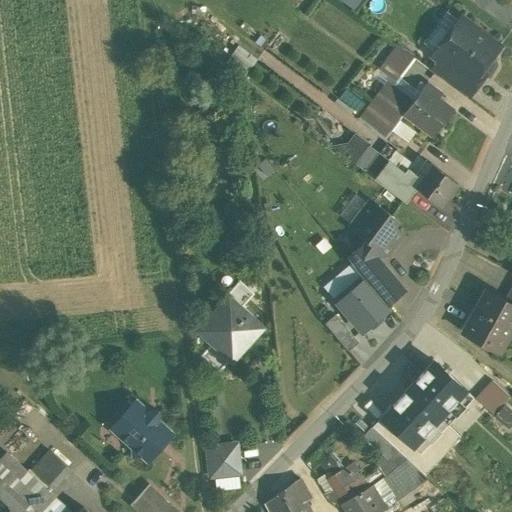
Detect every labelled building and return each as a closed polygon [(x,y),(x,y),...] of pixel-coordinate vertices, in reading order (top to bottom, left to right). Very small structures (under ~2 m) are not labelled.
[(339,0),(352,8),(357,0),(339,0)] [(499,49),(462,22),(437,55),(441,59),(473,83),(499,49)] [(251,69),(254,54),(234,51),(231,65),(251,69)] [(473,83),(441,59),(432,72),(464,96),(473,83)] [(386,83),(372,102),(378,106),(392,87),(386,83)] [(442,95),(426,84),(423,89),(438,100),(442,95)] [(413,102),(393,87),(392,87),(378,106),(399,121),(404,115),(403,115),(413,102)] [(438,100),(423,89),(413,102),(403,115),(404,115),(433,137),(452,111),(438,100)] [(378,106),(372,102),(367,108),(373,113),(378,106)] [(399,121),(378,106),(373,113),(370,117),(391,132),(399,121)] [(388,161),(369,146),(355,165),(375,179),(388,161)] [(404,173),(388,161),(375,179),(392,192),(402,178),(405,174),(404,173)] [(458,184),(431,164),(419,178),(407,169),(404,173),(405,174),(402,178),(417,189),(441,207),(458,184)] [(417,189),(402,178),(392,192),(406,203),(417,189)] [(395,220),(373,203),(368,204),(352,225),(353,230),(368,241),(365,245),(366,250),(374,257),(378,256),(388,255),(392,250),(387,246),(390,241),(391,242),(396,242),(402,234),(394,228),(396,225),(395,220)] [(366,250),(365,245),(357,254),(355,251),(348,257),(363,278),(388,306),(406,291),(379,258),(378,256),(374,257),(366,250)] [(388,306),(363,278),(335,302),(362,333),(371,325),(373,327),(382,319),(381,317),(390,309),(388,306)] [(239,280),(224,297),(227,301),(229,299),(240,309),(254,293),(239,280)] [(511,305),(504,301),(485,291),(462,333),(499,353),(511,329),(511,305)] [(240,309),(229,299),(227,301),(201,330),(213,341),(232,358),(260,327),(240,309)] [(232,358),(213,341),(201,355),(219,372),(232,358)] [(465,391),(434,362),(409,389),(441,418),(465,391)] [(493,382),(477,400),(493,414),(509,397),(493,382)] [(414,447),(441,418),(409,389),(382,418),(414,447)] [(465,391),(441,418),(450,426),(474,399),(465,391)] [(141,456),(147,461),(159,448),(155,445),(160,439),(162,439),(169,431),(158,420),(157,411),(148,411),(136,400),(121,418),(127,423),(117,434),(132,447),(133,456),(141,456)] [(450,426),(441,418),(414,447),(382,418),(372,428),(408,460),(426,476),(461,437),(450,426)] [(372,428),(371,427),(363,437),(397,468),(408,460),(372,428)] [(236,446),(208,449),(211,477),(239,473),(236,446)] [(49,452),(32,471),(50,488),(67,468),(49,452)] [(24,481),(0,459),(0,458),(0,499),(8,507),(13,511),(27,511),(41,497),(24,481)] [(397,468),(382,479),(392,496),(395,500),(427,477),(426,476),(408,460),(397,468)] [(369,488),(355,468),(349,473),(346,475),(359,494),(359,495),(369,488)] [(346,469),(328,480),(334,491),(350,481),(346,475),(349,473),(346,469)] [(50,488),(32,471),(24,481),(41,497),(44,494),(44,495),(50,488)] [(392,496),(382,479),(372,486),(383,502),(392,496)] [(350,481),(334,491),(344,505),(359,494),(350,481)] [(295,482),(265,502),(270,511),(286,511),(306,501),(295,482)] [(383,502),(372,486),(369,488),(359,495),(359,494),(344,505),(348,511),(380,511),(377,507),(383,503),(383,502)] [(176,511),(155,493),(139,510),(140,511),(176,511)] [(41,497),(27,511),(49,511),(55,506),(44,495),(44,494),(41,497)] [(392,496),(383,502),(383,503),(377,507),(380,511),(401,511),(402,511),(395,500),(392,496)] [(286,511),(311,511),(306,501),(286,511)]
